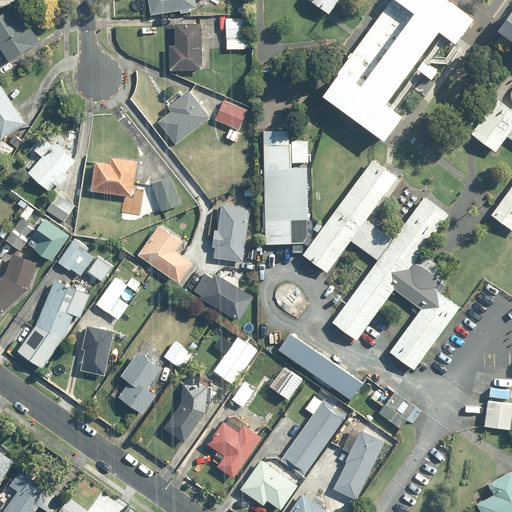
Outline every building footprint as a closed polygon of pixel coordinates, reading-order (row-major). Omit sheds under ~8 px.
[(180,10),(181,14),(191,12),(190,9),(197,7),(196,0),(148,0),(151,15),(180,10)] [(310,0),(329,14),(338,0),(310,0)] [(448,0),(399,0),(416,12),(361,85),(341,71),(323,95),(385,141),(404,115),(397,109),(394,107),(392,106),(388,103),(440,31),(444,34),(447,36),(449,38),(455,42),(473,18),(448,0)] [(416,12),(399,0),(394,0),(341,71),(361,85),(416,12)] [(0,47),(10,62),(40,43),(23,17),(18,20),(11,9),(0,15),(0,47)] [(511,9),(496,30),(511,41),(511,9)] [(245,17),(226,18),(227,49),(246,48),(245,17)] [(202,25),(176,25),(176,45),(170,45),(170,71),(202,71),(202,25)] [(426,70),(423,74),(427,77),(431,80),(437,71),(429,66),(426,70)] [(25,123),(0,86),(0,139),(1,140),(25,123)] [(172,112),(159,122),(176,145),(211,118),(190,91),(182,97),(178,91),(164,101),(172,112)] [(507,137),(511,140),(511,184),(490,215),(511,230),(511,109),(496,98),(471,133),(497,151),(507,137)] [(247,110),(224,99),(215,119),(238,129),(247,110)] [(276,131),(263,131),(267,244),(284,244),(307,243),(305,168),(290,169),(288,131),(276,131)] [(41,140),(32,150),(42,158),(28,174),(49,192),(55,185),(60,189),(70,178),(65,174),(76,161),(55,142),(50,148),(41,140)] [(0,171),(14,150),(1,141),(0,142),(0,171)] [(308,142),(292,142),(293,163),(309,163),(308,142)] [(108,164),(96,162),(91,191),(133,198),(138,162),(110,157),(108,164)] [(391,352),(415,370),(461,307),(409,271),(449,215),(423,196),(392,238),(368,220),(398,179),(374,161),(304,256),(326,272),(350,239),(379,260),(333,324),(356,341),(393,291),(421,311),(391,352)] [(171,176),(151,184),(162,212),(182,204),(171,176)] [(56,194),(46,210),(65,222),(75,206),(56,194)] [(218,231),(214,230),(212,246),(216,246),(215,259),(244,262),(250,208),(221,205),(218,231)] [(37,228),(27,220),(35,210),(29,206),(21,216),(23,218),(5,240),(19,251),(37,228)] [(70,237),(45,219),(27,244),(51,262),(70,237)] [(183,242),(159,225),(138,255),(179,284),(194,264),(176,251),(183,242)] [(88,249),(73,238),(57,262),(70,271),(71,270),(81,277),(94,258),(86,252),(88,249)] [(37,262),(11,255),(5,277),(0,280),(0,312),(1,314),(29,289),(37,262)] [(511,255),(493,282),(511,295),(511,255)] [(113,266),(97,256),(87,273),(102,283),(113,266)] [(213,277),(204,271),(191,291),(239,322),(255,299),(215,273),(213,277)] [(128,286),(115,277),(96,305),(119,321),(130,305),(120,298),(128,286)] [(80,284),(78,290),(54,280),(37,324),(18,350),(41,368),(65,337),(74,315),(81,318),(88,300),(93,289),(80,284)] [(112,330),(86,327),(82,372),(108,374),(112,330)] [(291,333),(279,350),(351,399),(362,382),(291,333)] [(258,350),(239,337),(234,344),(220,335),(212,347),(226,356),(218,368),(237,381),(258,350)] [(193,354),(175,341),(164,356),(182,369),(193,354)] [(148,389),(162,368),(138,353),(122,377),(130,382),(119,398),(144,415),(157,395),(148,389)] [(256,390),(243,382),(232,399),(245,407),(256,390)] [(185,443),(206,413),(207,401),(211,402),(212,386),(183,384),(181,404),(164,428),(185,443)] [(337,400),(320,388),(305,409),(312,414),(280,459),(303,475),(347,415),(333,405),(337,400)] [(415,406),(394,390),(375,415),(396,431),(415,406)] [(511,418),(511,403),(488,401),(484,426),(511,429),(511,418)] [(239,430),(224,419),(207,443),(223,455),(217,464),(234,476),(262,436),(244,424),(239,430)] [(383,439),(361,430),(335,488),(357,498),(383,439)] [(0,481),(14,461),(0,451),(0,481)] [(261,459),(240,489),(264,505),(267,500),(281,509),(298,484),(261,459)] [(51,511),(61,498),(20,469),(9,485),(18,491),(3,511),(34,511),(39,506),(47,511),(51,511)] [(494,489),(497,495),(478,504),(482,511),(511,511),(511,471),(488,483),(491,490),(494,489)] [(329,511),(301,493),(288,511),(329,511)] [(91,511),(70,496),(57,511),(91,511)]
